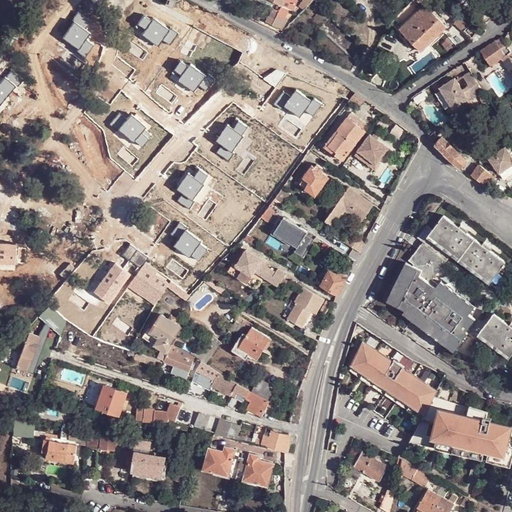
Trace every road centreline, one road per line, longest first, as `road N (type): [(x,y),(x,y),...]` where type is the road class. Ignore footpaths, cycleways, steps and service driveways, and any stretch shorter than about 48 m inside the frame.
road 1 (residential): [(214,6),(386,104)]
road 2 (residential): [(511,394),(431,360),(351,304)]
road 3 (residential): [(341,322),(313,388),(300,483)]
road 4 (residential): [(312,486),(341,322)]
road 5 (residential): [(386,104),(511,20)]
road 6 (residential): [(426,184),(396,215),(351,304)]
